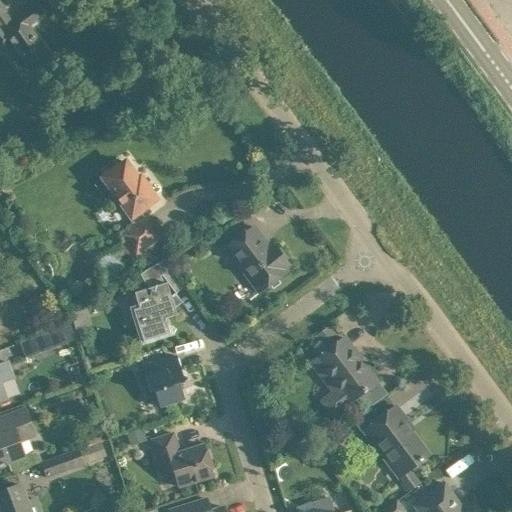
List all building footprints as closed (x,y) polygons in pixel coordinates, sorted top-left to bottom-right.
[(13,65),(22,58),(32,72),(50,59),(27,27),(43,16),(35,5),(9,23),(2,13),(4,11),(0,6),(0,50),(1,51),(2,50),(13,65)] [(105,199),(113,193),(132,219),(157,201),(144,183),(142,185),(125,162),(94,185),(105,199)] [(143,251),(152,263),(162,255),(153,243),(161,237),(146,216),(120,235),(127,245),(122,248),(130,259),(135,256),(136,257),(143,251)] [(225,248),(247,277),(259,293),(287,272),(284,269),(288,265),(274,247),(270,250),(253,227),(225,248)] [(95,262),(112,282),(129,268),(120,257),(117,260),(109,250),(95,262)] [(133,311),(143,343),(169,334),(165,320),(176,316),(174,309),(182,304),(176,295),(177,295),(176,293),(186,287),(167,259),(140,274),(148,289),(134,294),(139,309),(133,311)] [(33,274),(0,286),(0,301),(37,287),(40,295),(48,292),(45,285),(41,287),(33,274)] [(77,339),(72,324),(20,343),(25,358),(77,339)] [(328,327),(315,337),(321,345),(335,335),(328,327)] [(311,363),(323,379),(326,383),(330,380),(349,404),(377,383),(343,338),(311,363)] [(176,357),(157,363),(144,367),(147,377),(144,378),(149,394),(154,393),(159,408),(184,400),(180,385),(185,383),(176,357)] [(7,361),(0,364),(0,400),(7,398),(1,382),(13,378),(7,361)] [(90,383),(82,385),(86,397),(93,395),(90,383)] [(418,485),(408,472),(429,456),(403,423),(406,421),(395,406),(363,431),(399,478),(401,477),(411,491),(418,485)] [(13,473),(41,463),(42,463),(39,453),(35,452),(24,456),(19,441),(34,436),(25,409),(0,418),(0,464),(9,462),(13,473)] [(128,414),(105,421),(110,438),(134,431),(128,414)] [(138,441),(150,437),(147,427),(134,431),(138,441)] [(174,433),(155,439),(151,440),(161,476),(173,472),(177,487),(194,482),(214,476),(205,446),(180,453),(174,433)] [(338,439),(331,435),(318,445),(332,452),(338,439)] [(101,441),(42,463),(41,463),(46,478),(107,457),(101,441)] [(474,511),(467,502),(462,506),(461,506),(444,484),(414,507),(417,511),(474,511)] [(20,485),(13,488),(0,492),(0,511),(40,511),(35,499),(27,502),(20,485)] [(334,511),(331,499),(316,503),(297,509),(298,511),(350,511),(350,509),(338,511),(334,511)] [(207,500),(188,506),(168,511),(225,511),(224,508),(211,511),(204,511),(202,503),(207,501),(207,500)] [(404,511),(405,511),(397,501),(381,511),(404,511)]
